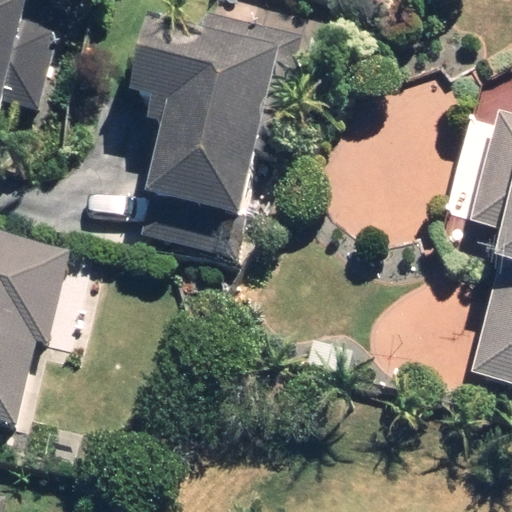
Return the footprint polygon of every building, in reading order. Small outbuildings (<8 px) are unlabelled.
[(332,0),(401,15),(403,0),(332,0)] [(0,10),(0,138),(10,141),(33,17),(0,10)] [(258,244),(284,83),(293,85),(299,51),(224,38),(222,52),(143,39),(131,117),(164,122),(143,249),(235,264),(239,241),(258,244)] [(511,132),(475,124),(452,218),(480,225),(476,241),(509,249),(474,392),(511,401),(511,132)] [(76,268),(0,252),(0,435),(19,439),(36,360),(56,364),(76,268)] [(364,359),(306,348),(298,390),(356,401),(364,359)]
